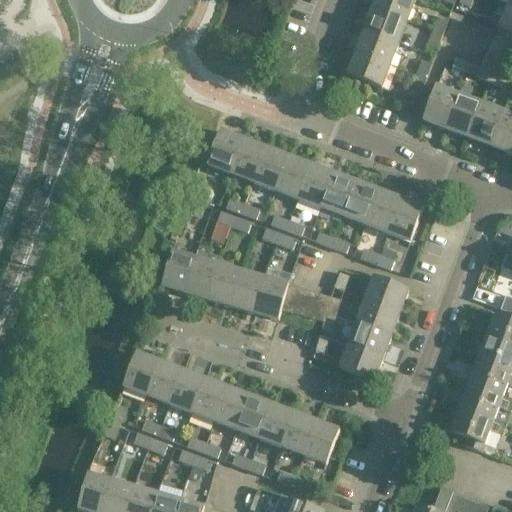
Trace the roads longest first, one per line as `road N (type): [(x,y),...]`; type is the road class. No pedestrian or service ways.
road 1 (residential): [(488,189),(292,113),(336,0)]
road 2 (residential): [(488,189),(403,417)]
road 3 (secondary): [(0,329),(64,164)]
road 4 (secondary): [(94,22),(71,95),(64,164)]
road 5 (secondary): [(64,164),(126,35)]
road 6 (residential): [(403,417),(276,365)]
